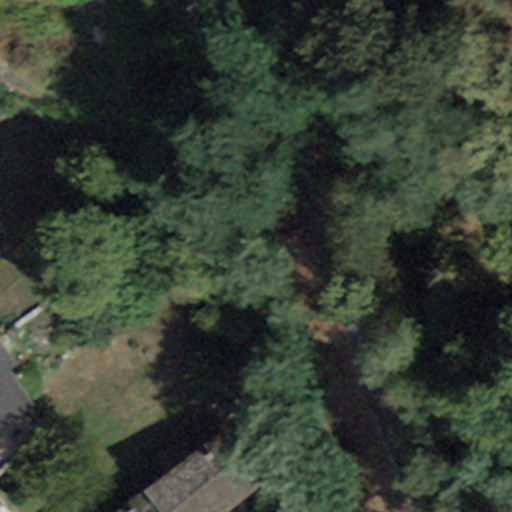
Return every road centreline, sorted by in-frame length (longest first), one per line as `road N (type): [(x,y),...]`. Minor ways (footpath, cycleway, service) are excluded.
road 1 (unclassified): [(435,511),(260,99),(179,0)]
road 2 (unclassified): [(337,0),(511,220)]
